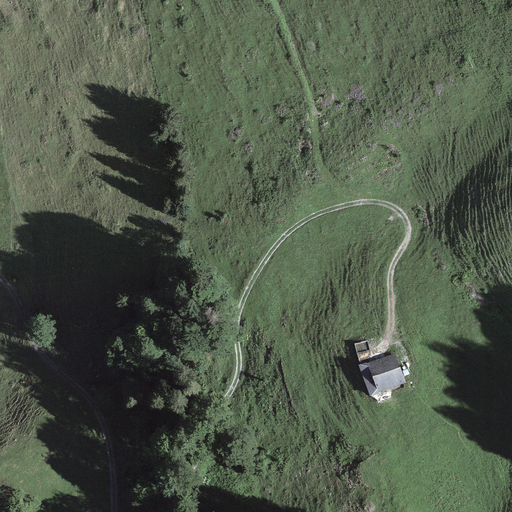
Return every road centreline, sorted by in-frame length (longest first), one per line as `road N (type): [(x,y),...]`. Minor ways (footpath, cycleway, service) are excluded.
road 1 (track): [(174,511),(231,390),(247,288),(270,250),(301,222),(364,200),(390,204),(405,217),(409,231),(388,278),(392,336)]
road 2 (track): [(0,277),(38,350),(101,417),(114,511)]
